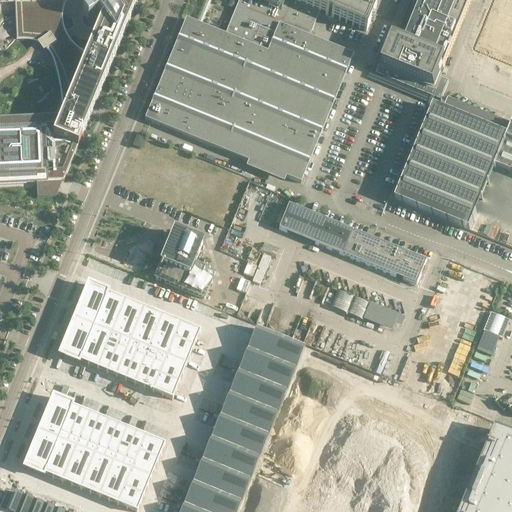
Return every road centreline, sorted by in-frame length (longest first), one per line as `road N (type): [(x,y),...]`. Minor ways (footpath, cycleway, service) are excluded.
road 1 (unclassified): [(0,424),(165,0)]
road 2 (unclassified): [(511,273),(379,221)]
